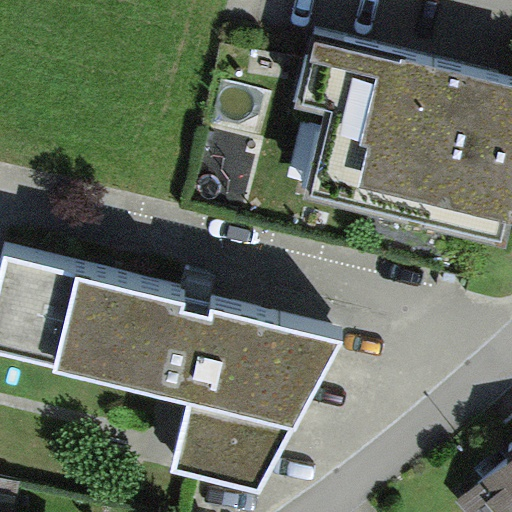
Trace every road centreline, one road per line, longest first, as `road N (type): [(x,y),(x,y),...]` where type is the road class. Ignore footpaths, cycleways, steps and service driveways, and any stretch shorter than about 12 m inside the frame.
road 1 (unknown): [(511,320),(302,258),(65,207),(21,204),(0,215)]
road 2 (residential): [(511,341),(404,441),(302,511)]
